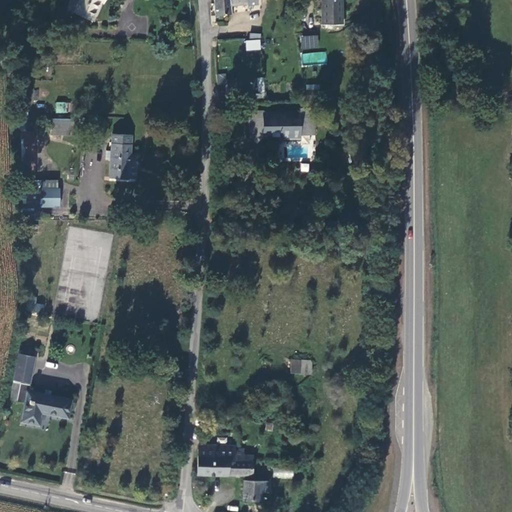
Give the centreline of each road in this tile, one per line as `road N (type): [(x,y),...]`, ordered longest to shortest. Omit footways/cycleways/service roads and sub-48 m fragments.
road 1 (unclassified): [(202,0),(205,136),(183,511)]
road 2 (secondary): [(405,0),(413,292)]
road 3 (secondary): [(413,292),(400,511)]
road 4 (secondary): [(423,511),(413,292)]
road 5 (secondary): [(124,511),(0,485)]
